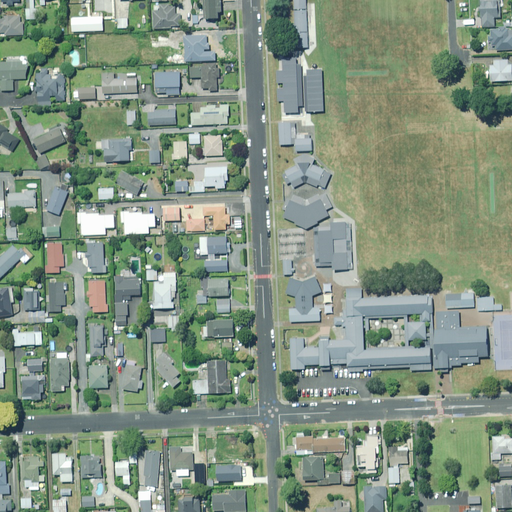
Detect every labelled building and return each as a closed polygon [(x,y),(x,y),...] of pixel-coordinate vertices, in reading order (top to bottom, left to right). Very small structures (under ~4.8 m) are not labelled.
[(37,0),(28,0),(29,20),(38,19),(37,0)] [(225,19),(224,0),(207,0),(208,19),(225,19)] [(306,45),(304,0),(292,0),(294,46),(306,45)] [(504,18),(504,7),(505,7),(505,0),(483,0),(484,27),(499,27),(499,18),(504,18)] [(173,14),(172,4),(162,4),(163,11),(156,11),(156,29),(174,28),(184,28),(184,13),(173,14)] [(0,36),(27,36),(27,22),(23,22),(23,16),(21,16),(8,16),(8,19),(0,18),(0,36)] [(131,28),(131,18),(120,19),(121,28),(131,28)] [(511,28),(493,29),(493,35),(490,36),(491,42),(493,42),(494,46),(498,46),(498,51),(511,50),(511,28)] [(172,42),(172,32),(160,31),(160,41),(172,42)] [(211,37),(211,35),(204,35),(187,36),(187,44),(181,44),(182,56),(187,56),(188,62),(219,61),(219,52),(207,52),(207,49),(213,49),(212,37),(211,37)] [(303,107),(302,65),(297,65),(297,59),(283,60),(283,72),(277,72),(277,84),(284,84),(284,90),(277,90),(278,103),(284,102),(285,114),(299,114),(299,107),(303,107)] [(25,64),(25,60),(9,60),(9,62),(2,62),(2,71),(0,71),(0,80),(3,80),(3,91),(16,91),(16,79),(31,79),(31,64),(25,64)] [(511,64),(511,65),(511,60),(497,60),(497,66),(493,66),(494,82),(511,80),(511,64)] [(220,68),(219,63),(211,64),(211,66),(193,67),(194,78),(204,78),(205,89),(211,88),(212,91),(221,91),(221,76),(223,76),(222,68),(220,68)] [(37,78),(38,93),(40,93),(40,106),(53,105),(53,102),(71,102),(70,74),(61,74),(61,68),(39,69),(39,78),(37,78)] [(118,73),(105,73),(106,94),(142,93),(142,72),(118,73)] [(184,89),(184,72),(159,73),(159,93),(169,93),(169,95),(185,95),(184,89)] [(92,86),(92,88),(81,88),(81,99),(100,100),(100,91),(101,86),(92,86)] [(233,116),(233,105),(210,106),(210,107),(204,108),(204,113),(194,113),(194,125),(231,124),(231,116),(233,116)] [(180,125),(179,109),(157,110),(157,112),(151,113),(152,126),(180,125)] [(139,111),(130,111),(130,125),(139,125),(139,111)] [(11,129),(2,123),(0,126),(0,148),(4,142),(16,150),(23,139),(10,131),(11,129)] [(292,124),(278,125),(279,148),(292,147),(292,124)] [(69,141),(63,128),(37,140),(43,154),(69,141)] [(197,132),(197,134),(192,134),(192,144),(203,144),(203,134),(201,134),(201,132),(197,132)] [(207,136),(208,148),(200,148),(200,156),(209,156),(226,156),(225,136),(207,136)] [(136,149),(135,141),(133,141),(133,139),(112,140),(112,149),(107,149),(108,162),(134,161),(133,150),(136,149)] [(312,139),(295,139),(295,153),(312,153),(312,139)] [(177,142),(177,154),(175,154),(175,159),(191,159),(190,142),(177,142)] [(162,163),(162,151),(153,151),(153,163),(162,163)] [(53,165),(48,155),(38,160),(43,170),(53,165)] [(283,176),(287,186),(292,183),(294,188),(306,183),(317,188),(318,186),(325,189),(332,174),(313,165),(315,160),(305,155),(294,161),(297,166),(285,172),(286,174),(283,176)] [(232,180),(231,167),(208,168),(209,187),(219,186),(219,189),(229,188),(228,181),(232,180)] [(148,183),(125,171),(118,184),(141,196),(148,183)] [(192,181),(179,181),(179,192),(192,192),(192,181)] [(117,199),(117,188),(101,189),(102,200),(117,199)] [(72,193),(63,189),(62,193),(57,191),(49,210),(63,215),(72,193)] [(39,207),(39,190),(27,191),(27,193),(11,194),(12,208),(39,207)] [(283,210),(287,212),(284,219),(297,224),(296,225),(307,230),(319,224),(317,223),(329,217),(326,211),(333,208),(326,195),(320,198),(318,196),(307,201),(294,196),(292,202),(287,200),(283,210)] [(185,207),(167,207),(167,221),(185,221),(185,207)] [(229,215),(229,207),(206,207),(206,216),(217,216),(217,230),(229,230),(229,224),(233,224),(233,215),(229,215)] [(159,214),(125,213),(124,223),(128,223),(127,234),(152,234),(153,227),(159,227),(159,214)] [(118,215),(82,214),(81,224),(85,224),(84,235),(109,235),(109,228),(118,228),(118,215)] [(208,231),(208,219),(189,219),(190,231),(208,231)] [(346,269),(344,221),(329,222),(329,228),(317,228),(319,268),(331,267),(331,269),(346,269)] [(63,226),(44,227),(45,238),(64,237),(63,226)] [(20,228),(8,228),(8,238),(20,239),(20,228)] [(233,254),(232,237),(203,238),(204,255),(233,254)] [(108,259),(107,243),(90,243),(91,252),(89,252),(89,258),(91,258),(91,268),(94,267),(94,274),(110,273),(109,259),(108,259)] [(67,266),(66,244),(50,244),(51,265),(48,266),(48,273),(63,273),(63,267),(67,266)] [(0,282),(0,283),(30,254),(24,248),(22,251),(16,245),(0,261),(0,282)] [(294,257),(283,258),(284,274),(294,273),(294,257)] [(232,272),(232,261),(208,261),(209,272),(232,272)] [(160,273),(160,271),(149,271),(150,280),(160,280),(160,273)] [(179,291),(179,273),(167,273),(167,284),(158,284),(158,303),(156,303),(156,309),(177,309),(177,291),(179,291)] [(297,306),(290,306),(290,320),(321,319),(320,305),(313,305),(312,296),(324,289),(317,275),(305,278),(293,275),(286,292),(297,297),(297,306)] [(118,277),(118,303),(118,326),(131,326),(131,300),(134,300),(134,295),(144,295),(144,289),(144,277),(118,277)] [(213,277),(206,277),(206,296),(200,296),(200,304),(217,303),(216,296),(233,296),(233,279),(213,279),(213,277)] [(111,304),(110,281),(92,282),(92,291),(90,291),(90,298),(92,298),(92,307),(96,307),(96,313),(111,312),(111,304)] [(67,293),(67,282),(52,282),(52,304),(50,304),(50,312),(65,312),(65,306),(69,306),(69,293),(67,293)] [(433,317),(433,293),(364,295),(364,287),(349,287),(350,337),(323,337),(323,346),(305,347),(305,338),(293,338),(294,370),(306,370),(306,364),(323,363),(323,367),(332,367),(332,363),(350,363),(351,369),(435,366),(434,345),(367,347),(366,312),(424,311),(424,317),(433,317)] [(0,317),(16,315),(12,288),(0,289),(0,302),(1,308),(0,307),(0,317)] [(42,288),(26,289),(27,296),(23,296),(23,307),(27,307),(27,310),(43,310),(42,288)] [(476,291),(447,292),(447,306),(476,305),(476,291)] [(495,295),(479,296),(479,309),(495,308),(495,295)] [(233,313),(233,300),(220,300),(220,313),(233,313)] [(440,325),(437,326),(438,355),(439,366),(454,365),(454,364),(464,363),(464,361),(483,361),(483,353),(490,353),(489,324),(462,325),(462,309),(439,309),(440,325)] [(48,312),(32,313),(32,323),(48,323),(48,312)] [(182,331),(182,317),(171,316),(171,328),(175,328),(175,331),(182,331)] [(237,337),(237,320),(210,321),(210,338),(237,337)] [(427,320),(406,320),(407,338),(428,337),(427,320)] [(110,346),(110,326),(93,326),(93,357),(107,357),(107,346),(110,346)] [(45,332),(22,333),(22,329),(16,329),(16,334),(16,346),(45,345),(45,332)] [(169,342),(168,329),(154,329),(154,343),(169,342)] [(119,340),(120,349),(117,349),(117,362),(122,362),(122,356),(127,356),(127,340),(119,340)] [(177,362),(168,352),(159,361),(163,365),(159,369),(177,388),(184,382),(180,377),(183,374),(175,364),(177,362)] [(9,372),(8,357),(0,357),(0,387),(7,388),(7,372),(9,372)] [(45,359),(31,359),(32,376),(24,376),(25,397),(32,397),(32,400),(44,400),(44,392),(47,392),(46,385),(42,385),(42,376),(37,376),(37,372),(46,371),(45,359)] [(73,386),(73,359),(54,359),(54,392),(68,392),(68,386),(73,386)] [(230,380),(230,361),(210,361),(211,380),(196,381),(196,394),(235,393),(234,380),(230,380)] [(144,368),(129,365),(125,389),(140,392),(144,368)] [(111,367),(92,367),(93,388),(112,388),(111,367)] [(297,450),(299,450),(299,455),(315,454),(315,452),(348,452),(348,438),(329,439),(329,436),(299,437),(299,445),(297,445),(297,450)] [(380,458),(381,445),(383,445),(384,440),(382,440),(382,437),(371,436),(370,442),(367,441),(366,446),(360,446),(360,455),(364,456),(364,461),(370,462),(370,469),(376,470),(376,473),(381,474),(382,459),(380,458)] [(504,460),(504,458),(508,454),(511,453),(511,439),(507,439),(507,437),(495,437),(496,452),(494,452),(494,460),(504,460)] [(186,447),(173,447),(173,471),(197,470),(197,452),(186,452),(186,447)] [(401,451),(401,447),(392,447),(392,468),(391,468),(392,483),(402,483),(402,464),(412,464),(412,451),(401,451)] [(163,451),(149,450),(146,476),(148,476),(147,486),(150,486),(160,487),(163,451)] [(69,454),(56,454),(56,475),(64,475),(64,482),(76,482),(76,461),(69,461),(69,454)] [(105,478),(104,456),(84,456),(84,478),(105,478)] [(25,481),(27,481),(27,487),(32,487),(32,490),(43,490),(43,467),(47,467),(47,462),(42,462),(42,457),(32,457),(25,457),(25,481)] [(328,480),(328,457),(306,457),(306,480),(328,480)] [(240,460),(231,460),(231,466),(219,466),(220,482),(245,481),(244,465),(240,465),(240,460)] [(10,461),(0,461),(0,490),(1,490),(2,495),(13,494),(13,485),(11,485),(10,461)] [(133,484),(132,462),(119,462),(119,476),(126,476),(127,485),(133,484)] [(511,465),(500,466),(501,478),(511,477),(511,465)] [(357,485),(357,471),(345,471),(345,485),(357,485)] [(207,473),(199,472),(198,485),(206,485),(207,473)] [(342,483),(343,473),(333,473),(332,483),(342,483)] [(511,485),(499,486),(499,508),(511,508),(511,485)] [(387,487),(367,487),(366,511),(386,511),(387,501),(387,487)] [(249,511),(249,490),(232,491),(232,495),(215,495),(216,511),(227,511),(226,511),(249,511)] [(195,500),(195,496),(188,496),(188,500),(181,500),(181,511),(203,511),(204,500),(195,500)] [(98,507),(98,497),(85,497),(85,507),(98,507)] [(35,508),(35,499),(24,499),(24,509),(35,508)] [(14,501),(0,500),(0,511),(12,511),(12,510),(14,510),(14,501)] [(70,511),(70,500),(57,500),(56,511),(70,511)] [(154,511),(154,501),(144,501),(144,511),(154,511)] [(354,511),(354,507),(345,507),(345,501),(337,501),(337,508),(320,508),(320,511),(354,511)]
